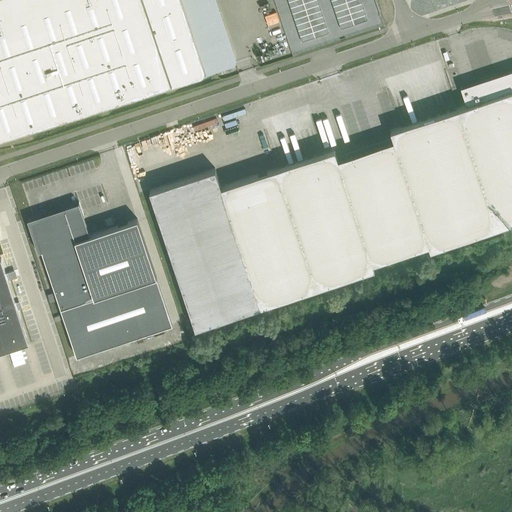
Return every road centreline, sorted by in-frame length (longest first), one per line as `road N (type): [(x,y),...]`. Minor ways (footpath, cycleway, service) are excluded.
road 1 (primary): [(0,511),(511,319)]
road 2 (primary): [(511,299),(0,490)]
road 3 (unclassified): [(410,35),(0,174)]
